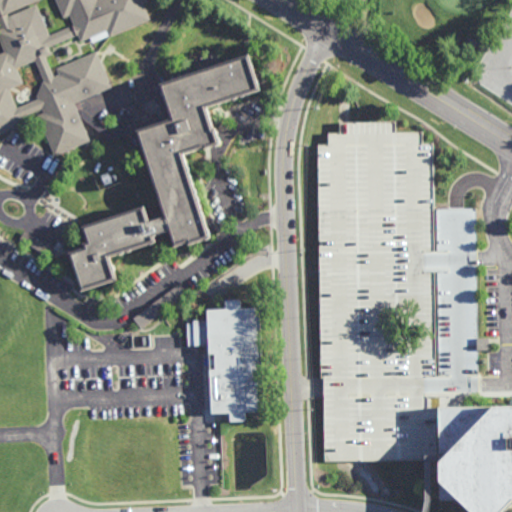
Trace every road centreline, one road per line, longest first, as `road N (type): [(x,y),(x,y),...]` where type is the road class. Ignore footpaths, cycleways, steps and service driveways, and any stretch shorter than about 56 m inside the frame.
road 1 (residential): [(327,27),(291,112),(284,162),(298,511)]
road 2 (secondary): [(511,141),(287,0)]
